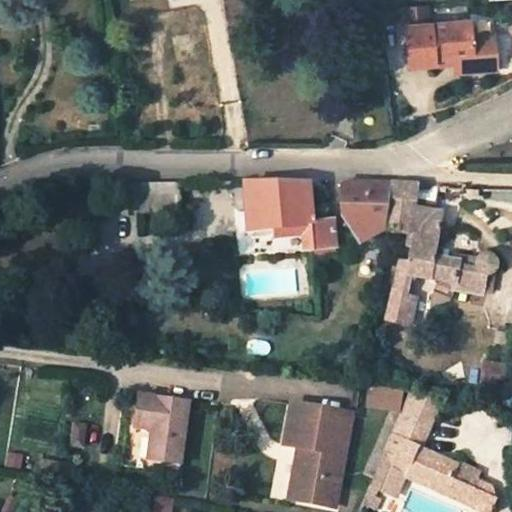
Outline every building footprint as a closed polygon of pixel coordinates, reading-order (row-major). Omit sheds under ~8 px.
[(469,23),(404,27),(406,66),(434,64),(433,60),(471,57),(471,62),(451,63),(452,75),(495,72),(493,37),(470,39),(469,23)] [(138,212),(179,212),(179,182),(139,182),(138,212)] [(360,244),(384,232),(390,184),(342,182),(341,215),(360,244)] [(336,254),(333,221),(315,223),(314,216),(311,217),(308,183),(243,183),(246,230),(273,228),(309,225),(310,235),(311,251),(312,257),(336,254)] [(384,232),(407,234),(405,246),(409,247),(406,263),(398,261),(386,319),(408,324),(414,296),(407,294),(411,275),(431,279),(435,258),(443,211),(433,209),(433,204),(414,201),(416,185),(390,184),(384,232)] [(302,236),(310,235),(309,225),(273,228),(274,238),(302,236)] [(305,252),(311,251),(310,235),(302,236),(305,252)] [(349,250),(360,244),(354,237),(351,236),(349,236),(346,239),(346,241),(349,250)] [(431,279),(454,283),(453,289),(484,294),(484,292),(488,293),(491,272),(493,271),(494,268),(494,262),(490,258),(485,256),(482,258),(480,259),(453,254),(452,261),(435,258),(431,279)] [(276,315),(275,323),(317,329),(319,319),(276,315)] [(495,374),(503,376),(504,368),(485,364),(483,371),(495,374)] [(492,387),(495,374),(483,371),(481,384),(492,387)] [(367,409),(396,415),(401,395),(371,388),(367,409)] [(361,508),(368,511),(373,511),(376,505),(372,503),(377,491),(381,493),(391,472),(405,478),(432,490),(444,496),(482,511),(488,511),(493,501),(493,491),(489,490),(489,488),(478,478),(481,472),(459,461),(458,464),(421,447),(439,405),(412,392),(361,508)] [(180,474),(189,403),(138,396),(132,430),(126,429),(121,466),(180,474)] [(334,501),(350,415),(290,404),(284,445),(297,447),(288,499),(331,507),(334,501)] [(39,475),(74,482),(76,467),(41,461),(39,475)] [(154,496),(152,509),(164,511),(167,511),(170,499),(154,496)]
